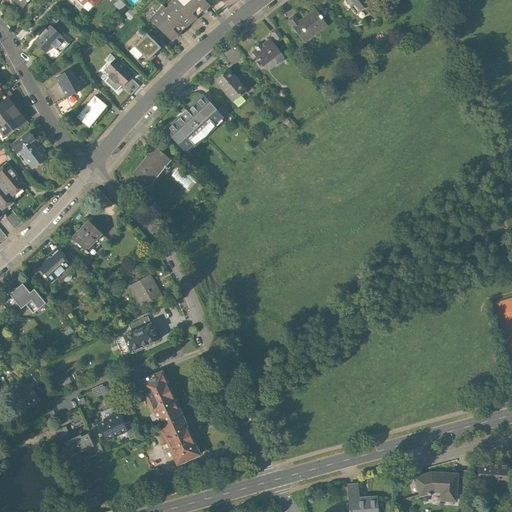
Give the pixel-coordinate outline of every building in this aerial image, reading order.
[(13,0),(24,8),(30,0),(13,0)] [(204,0),(173,0),(168,5),(170,7),(166,10),(163,7),(151,19),(172,41),(203,11),(205,12),(209,7),(203,1),(204,0)] [(370,3),(367,0),(344,0),(355,14),(370,3)] [(327,25),(316,10),(299,22),(295,16),(288,21),(305,42),(327,25)] [(69,44),(49,26),(34,43),(46,54),(52,47),(60,54),(69,44)] [(276,29),(270,34),(277,43),(283,38),(276,29)] [(160,47),(147,34),(134,47),(147,60),(160,47)] [(284,58),(270,40),(260,47),(259,45),(254,48),(256,50),(253,53),(262,66),(274,58),(277,63),(281,64),(283,62),(284,58)] [(133,76),(117,60),(107,69),(123,86),(131,78),(133,76)] [(70,71),(57,78),(66,96),(80,89),(70,71)] [(215,82),(231,102),(245,90),(229,71),(215,82)] [(123,86),(131,95),(139,87),(131,78),(123,86)] [(0,104),(1,105),(9,97),(11,96),(5,89),(0,94),(0,104)] [(218,110),(204,95),(166,129),(186,152),(224,117),(218,110)] [(282,103),(276,95),(269,100),(276,108),(282,103)] [(1,105),(0,106),(0,123),(18,110),(9,97),(1,105)] [(108,108),(95,97),(77,118),(90,129),(108,108)] [(297,104),(292,99),(287,104),(291,109),(297,104)] [(222,106),(218,110),(224,117),(225,118),(230,114),(222,106)] [(26,120),(18,110),(0,123),(0,127),(6,135),(18,126),(26,120)] [(31,124),(28,119),(26,120),(18,126),(21,131),(31,124)] [(31,130),(12,146),(19,155),(20,153),(34,170),(45,161),(32,145),(38,140),(31,130)] [(167,144),(161,152),(169,159),(175,151),(167,144)] [(161,152),(155,147),(133,173),(148,186),(170,159),(169,159),(161,152)] [(26,185),(8,163),(0,170),(0,217),(5,214),(2,211),(16,199),(13,195),(26,185)] [(178,172),(174,177),(184,184),(187,180),(178,172)] [(89,222),(72,238),(85,250),(101,234),(89,222)] [(71,265),(58,251),(38,269),(51,282),(56,278),(59,282),(72,271),(71,265)] [(161,296),(150,275),(130,286),(141,307),(150,302),(161,296)] [(31,296),(23,287),(12,296),(22,310),(27,306),(34,315),(46,305),(35,292),(31,296)] [(166,304),(161,296),(150,302),(155,310),(166,304)] [(147,317),(129,325),(132,331),(125,334),(126,336),(118,340),(125,355),(158,339),(147,317)] [(140,382),(160,427),(173,421),(170,415),(179,411),(162,372),(140,382)] [(40,403),(25,381),(4,395),(19,415),(31,406),(33,409),(40,403)] [(199,455),(179,411),(170,415),(173,421),(160,427),(177,465),(199,455)] [(127,430),(119,413),(99,422),(107,439),(127,430)] [(93,446),(87,434),(72,441),(65,426),(54,432),(67,459),(93,446)] [(509,464),(479,463),(479,479),(483,479),(483,485),(508,486),(509,464)] [(456,471),(456,475),(457,475),(456,487),(469,488),(470,472),(456,471)] [(432,473),(415,478),(420,496),(434,493),(443,493),(443,501),(456,502),(456,487),(457,475),(456,475),(432,473)] [(357,485),(349,486),(350,511),(377,511),(376,498),(358,499),(357,485)]
